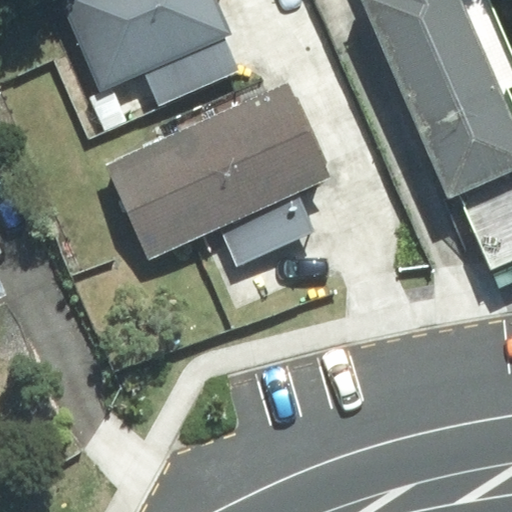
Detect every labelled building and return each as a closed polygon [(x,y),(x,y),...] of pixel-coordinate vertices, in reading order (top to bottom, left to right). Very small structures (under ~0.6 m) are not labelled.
[(82,0),(70,6),(113,99),(154,80),(165,102),(257,59),(229,0),(82,0)] [(511,254),(511,56),(487,0),(392,0),(506,257),(511,254)] [(301,74),(116,158),(160,256),(346,172),(301,74)] [(320,199),(229,241),(241,267),(332,225),(320,199)] [(0,303),(21,293),(0,247),(0,303)]
